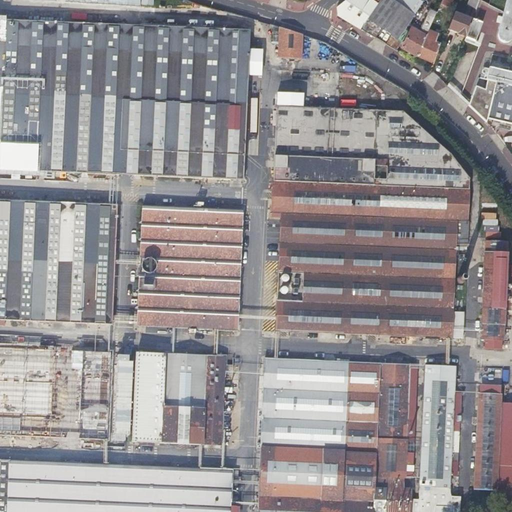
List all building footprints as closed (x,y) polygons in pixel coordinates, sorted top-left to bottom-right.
[(338,15),(361,29),(368,18),(378,4),(372,0),(346,0),(337,7),(338,10),(338,15)] [(380,0),(378,4),(368,18),(397,39),(414,15),(393,0),(380,0)] [(475,9),(478,1),(476,0),(469,0),(467,5),(475,9)] [(420,5),(414,19),(419,21),(425,8),(420,5)] [(410,52),(417,56),(425,38),(426,35),(436,13),(430,10),(419,31),(412,28),(402,47),(410,52)] [(457,35),(465,38),(472,19),(455,12),(448,30),(458,34),(457,35)] [(511,14),(504,12),(498,34),(499,39),(502,42),(504,43),(506,43),(509,41),(511,39),(511,37),(511,36),(511,14)] [(0,169),(44,172),(54,172),(243,180),(249,29),(219,28),(219,20),(203,20),(203,28),(161,26),(161,20),(136,19),(135,25),(129,25),(129,17),(119,17),(119,24),(95,23),(95,20),(85,20),(85,23),(78,23),(78,18),(69,18),(69,22),(49,21),(41,21),(41,15),(21,14),(20,20),(11,20),(12,14),(0,13),(0,169)] [(472,19),(465,38),(472,41),(479,22),(472,19)] [(479,22),(472,41),(474,42),(481,23),(479,22)] [(301,35),(273,26),(272,39),(279,39),(279,57),(300,57),(301,35)] [(395,50),(400,42),(390,36),(385,45),(395,50)] [(425,38),(417,56),(424,59),(431,62),(439,44),(433,42),(425,38)] [(488,68),(486,79),(487,79),(511,84),(511,73),(507,73),(508,67),(498,67),(497,71),(488,68)] [(511,84),(487,79),(485,89),(475,85),(469,105),(487,121),(488,117),(511,122),(511,84)] [(470,176),(458,163),(446,148),(403,110),(275,106),(272,181),(271,217),(273,217),(269,265),(280,266),(276,330),(463,338),(465,312),(453,311),(455,249),(455,246),(468,246),(470,176)] [(117,205),(0,199),(0,320),(112,325),(117,205)] [(241,211),(143,206),(138,325),(236,329),(241,211)] [(503,339),(506,291),(507,266),(508,256),(485,255),(481,338),(484,338),(484,348),(502,349),(502,339),(503,339)] [(116,316),(116,325),(135,324),(135,315),(116,316)] [(146,326),(146,334),(155,334),(155,327),(146,326)] [(112,353),(0,347),(0,435),(108,440),(112,353)] [(137,353),(134,441),(222,445),(226,357),(137,353)] [(418,511),(420,479),(412,479),(405,479),(410,365),(275,360),(271,449),(261,448),(260,490),(258,511),(418,511)] [(460,511),(460,505),(449,504),(456,367),(424,366),(420,479),(418,511),(460,511)] [(474,496),(496,497),(501,402),(501,394),(479,393),(474,496)] [(496,497),(511,485),(511,402),(501,402),(496,497)] [(0,511),(228,511),(230,486),(237,486),(238,470),(171,468),(0,460),(0,511)]
